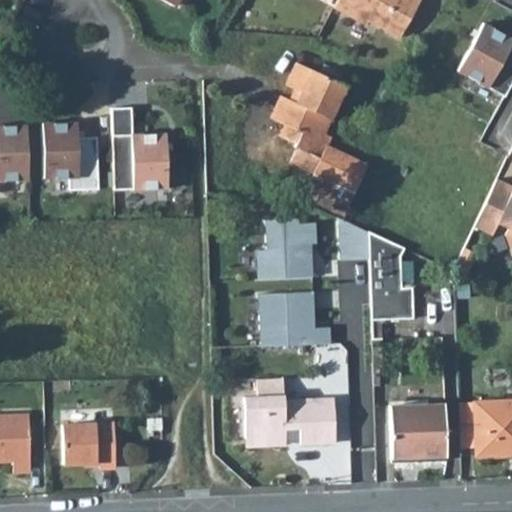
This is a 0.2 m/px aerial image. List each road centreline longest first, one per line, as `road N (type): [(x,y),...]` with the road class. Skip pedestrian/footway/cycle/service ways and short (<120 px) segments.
road 1 (residential): [(323,511),(511,505)]
road 2 (residential): [(89,3),(62,12),(54,52),(81,73),(114,61)]
